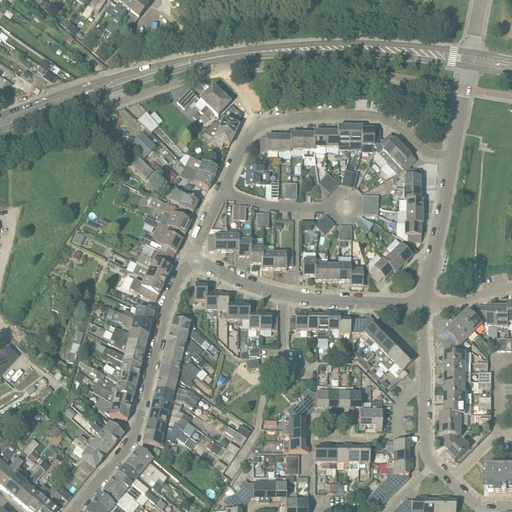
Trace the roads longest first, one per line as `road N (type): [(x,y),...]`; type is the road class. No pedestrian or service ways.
road 1 (secondary): [(0,124),(148,72),(247,53),(378,48),(469,60)]
road 2 (residential): [(452,156),(429,153),(375,116),(258,125),(195,247),(196,263)]
road 3 (residential): [(73,511),(132,440),(168,298),(179,274),(196,263)]
road 4 (residential): [(423,304),(283,295),(196,263)]
road 5 (residential): [(423,304),(452,156)]
